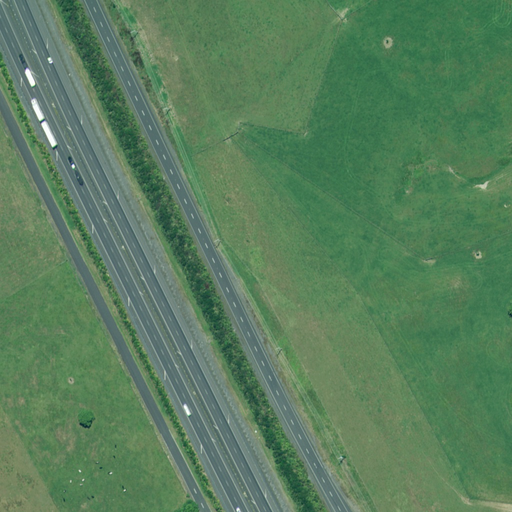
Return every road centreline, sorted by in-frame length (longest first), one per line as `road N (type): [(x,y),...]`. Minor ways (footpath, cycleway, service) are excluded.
road 1 (unclassified): [(86,0),(339,511)]
road 2 (motorway): [(12,0),(262,511)]
road 3 (motorway): [(239,511),(0,26)]
road 4 (unclassified): [(0,105),(203,511)]
